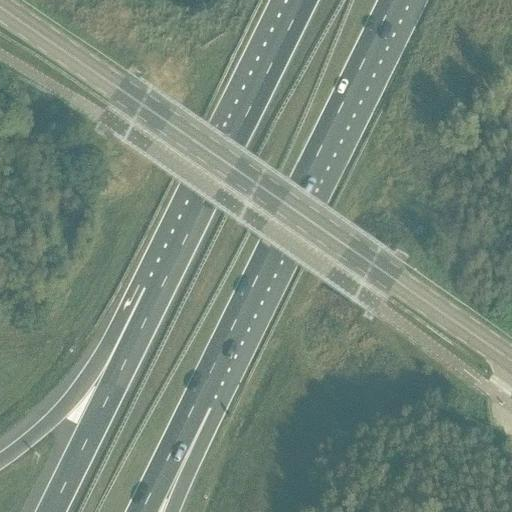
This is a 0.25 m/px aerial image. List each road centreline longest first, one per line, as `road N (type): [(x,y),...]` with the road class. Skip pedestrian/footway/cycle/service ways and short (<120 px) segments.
road 1 (primary): [(511,360),(0,9)]
road 2 (motorway): [(198,401),(393,0)]
road 3 (motorway): [(302,0),(158,293)]
road 4 (motorway): [(158,293),(50,511)]
road 5 (motorway): [(158,293),(59,411),(0,459)]
road 6 (motorway): [(142,511),(198,401)]
